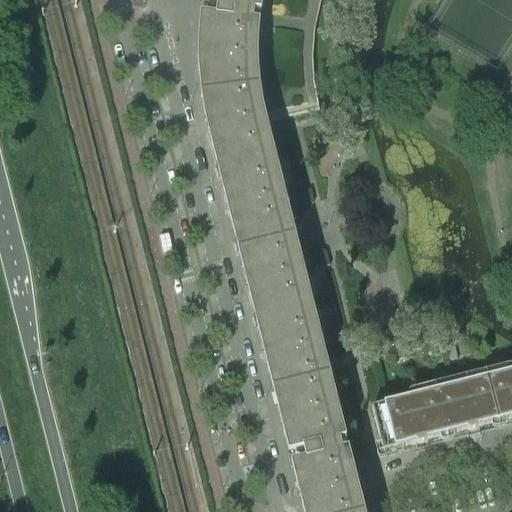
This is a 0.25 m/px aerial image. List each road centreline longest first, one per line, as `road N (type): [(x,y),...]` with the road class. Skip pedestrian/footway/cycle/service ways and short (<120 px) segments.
road 1 (residential): [(124,0),(125,31),(243,506),(251,511)]
road 2 (residential): [(276,511),(153,23),(155,0)]
road 3 (secondary): [(71,511),(0,226)]
road 4 (residential): [(511,447),(399,475),(377,493),(376,511)]
